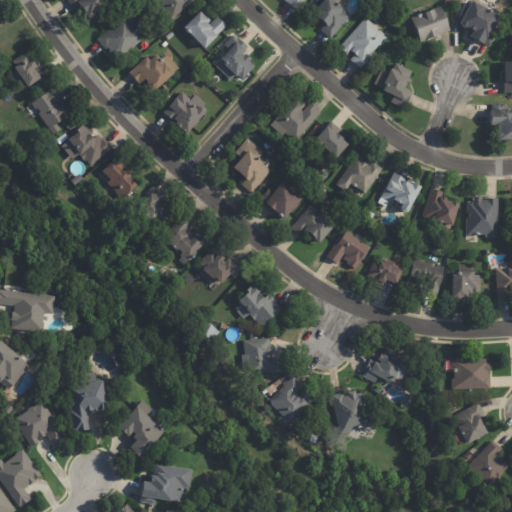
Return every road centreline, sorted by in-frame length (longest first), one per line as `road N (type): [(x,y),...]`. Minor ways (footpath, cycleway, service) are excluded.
road 1 (residential): [(511,332),(345,309),(145,138),(32,0)]
road 2 (residential): [(254,0),(383,125),(426,152),(474,165),(511,162)]
road 3 (residential): [(299,51),(188,170)]
